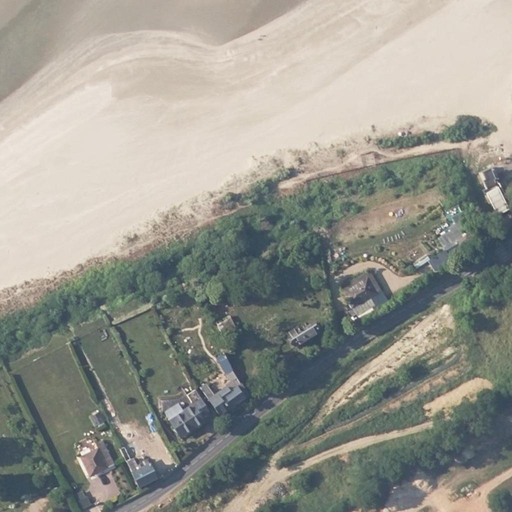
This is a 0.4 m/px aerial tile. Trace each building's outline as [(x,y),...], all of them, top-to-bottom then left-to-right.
[(478,173),(493,204),(507,198),(493,167),(478,173)] [(445,268),(449,278),(464,271),(459,261),(445,268)] [(350,289),(357,305),(379,295),(372,279),(350,289)] [(294,331),(300,342),(314,334),(307,323),(294,331)] [(225,335),(237,360),(246,355),(238,340),(245,337),(240,327),(225,335)] [(232,364),(224,350),(213,355),(220,369),(232,364)] [(227,406),(248,395),(232,364),(220,369),(229,388),(220,393),(227,406)] [(218,411),(227,406),(220,393),(212,397),(218,411)] [(186,437),(208,419),(200,405),(193,409),(189,402),(170,421),(186,437)] [(92,454),(101,473),(115,467),(106,448),(92,454)] [(121,453),(135,484),(153,476),(146,461),(136,465),(130,449),(121,453)] [(91,477),(101,473),(92,454),(83,459),(91,477)]
